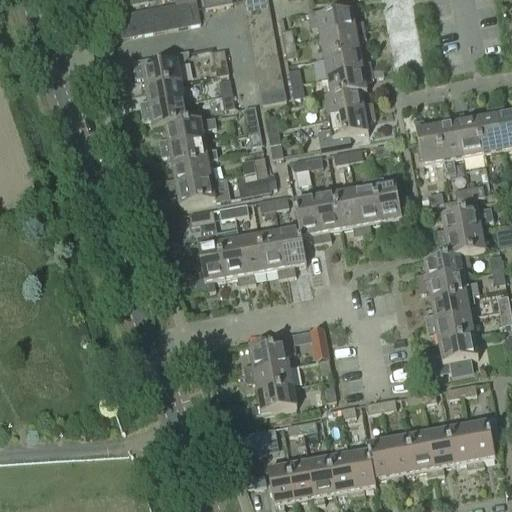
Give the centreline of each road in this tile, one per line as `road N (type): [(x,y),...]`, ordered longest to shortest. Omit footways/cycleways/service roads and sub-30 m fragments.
road 1 (residential): [(149,346),(28,0)]
road 2 (residential): [(378,402),(365,333),(336,312),(149,346)]
road 3 (residential): [(205,511),(149,346)]
